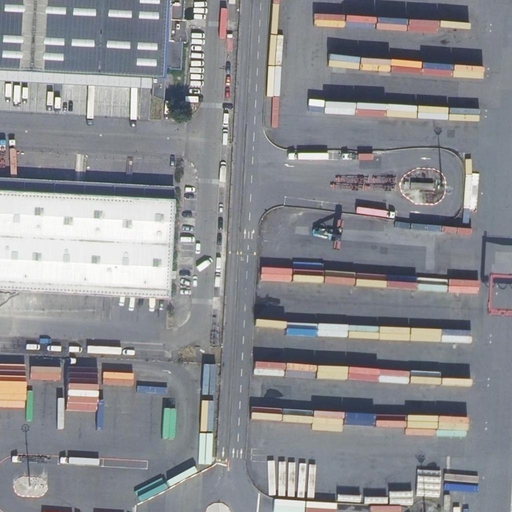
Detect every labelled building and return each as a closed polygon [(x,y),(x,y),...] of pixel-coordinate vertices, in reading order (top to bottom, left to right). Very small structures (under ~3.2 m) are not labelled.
[(0,0),(0,80),(155,90),(155,94),(166,98),(168,68),(183,69),(185,41),(189,41),(189,35),(188,31),(188,25),(189,19),(186,17),(187,0),(0,0)] [(486,32),(487,20),(426,17),(426,30),(486,32)] [(414,105),(448,104),(448,96),(447,96),(447,73),(414,73),(414,105)] [(0,179),(0,192),(174,201),(175,188),(0,179)] [(0,192),(0,284),(170,293),(174,201),(0,192)] [(170,293),(0,284),(0,287),(170,297),(170,293)] [(68,373),(69,400),(98,400),(98,379),(77,380),(77,373),(68,373)] [(105,375),(103,407),(136,409),(136,408),(167,410),(168,386),(158,386),(158,381),(134,380),(134,376),(105,375)] [(32,383),(31,417),(61,418),(62,384),(32,383)]
